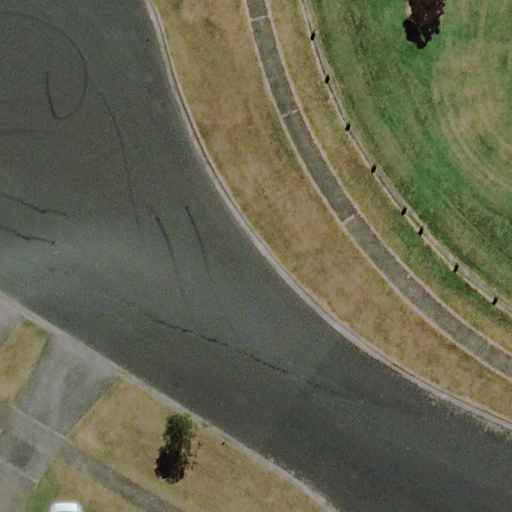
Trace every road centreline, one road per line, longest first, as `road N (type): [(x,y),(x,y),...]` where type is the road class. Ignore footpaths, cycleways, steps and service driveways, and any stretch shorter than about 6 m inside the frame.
road 1 (residential): [(491,511),(365,444),(186,303),(0,92)]
road 2 (unknown): [(85,189),(0,320)]
